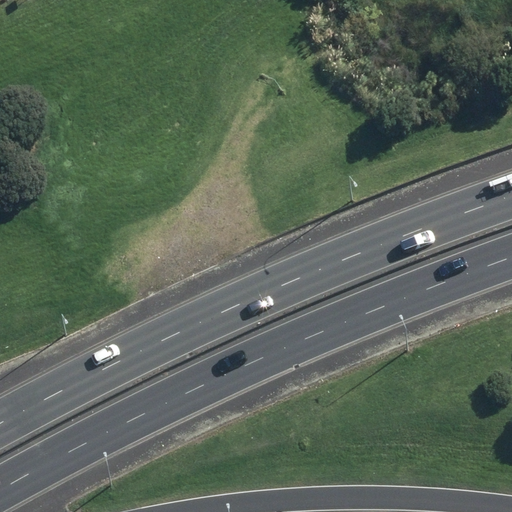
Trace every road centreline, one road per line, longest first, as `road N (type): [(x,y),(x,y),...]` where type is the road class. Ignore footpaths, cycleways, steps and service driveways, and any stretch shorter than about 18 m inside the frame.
road 1 (primary): [(511,257),(237,370),(0,488)]
road 2 (primary): [(0,425),(293,278),(511,197)]
road 3 (track): [(296,61),(266,90),(232,152),(146,350)]
road 4 (motorway): [(511,508),(385,499),(189,511)]
